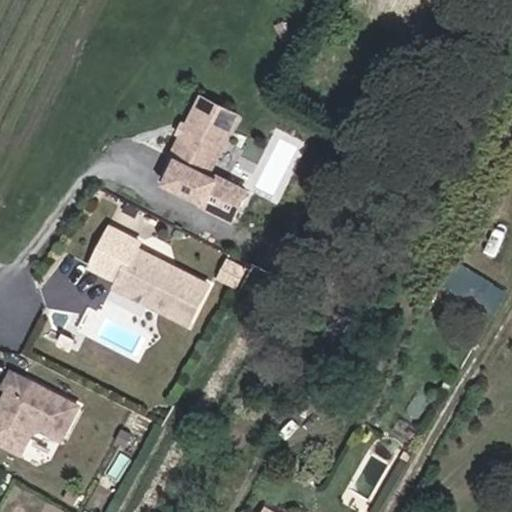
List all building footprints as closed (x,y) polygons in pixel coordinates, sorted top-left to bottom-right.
[(248,120),(211,98),(164,175),(208,203),(227,173),(219,168),(248,120)] [(141,237),(114,220),(91,257),(117,273),(113,279),(182,323),(206,286),(137,243),(141,237)] [(494,304),(501,282),(470,272),(463,294),(494,304)] [(75,399),(12,359),(3,373),(8,377),(0,388),(0,432),(13,441),(26,421),(36,419),(55,431),(75,399)] [(36,431),(24,453),(45,463),(56,441),(36,431)]
